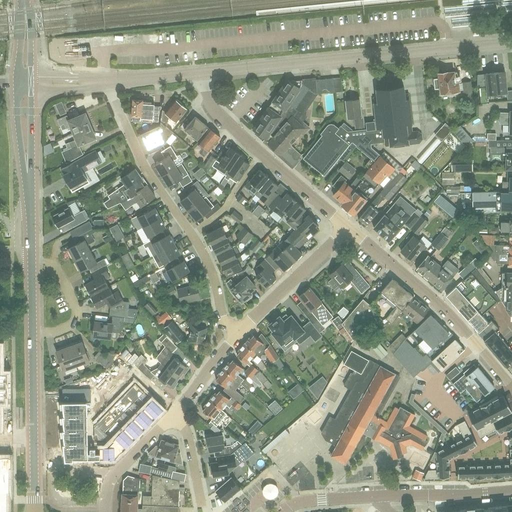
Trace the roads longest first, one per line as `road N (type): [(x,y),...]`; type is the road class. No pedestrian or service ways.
road 1 (residential): [(203,72),(511,42)]
road 2 (residential): [(238,334),(223,316),(201,250),(148,173),(108,80)]
road 3 (residential): [(511,388),(446,311),(346,226)]
road 4 (residential): [(283,511),(321,499),(511,492)]
road 5 (residential): [(346,226),(210,106),(203,72)]
road 6 (tertiary): [(31,265),(24,83)]
road 7 (tertiary): [(34,511),(32,333)]
road 8 (residential): [(238,334),(346,226)]
road 9 (residential): [(32,333),(65,329),(77,312),(57,264),(31,265)]
road 10 (residential): [(107,511),(118,467),(175,413)]
